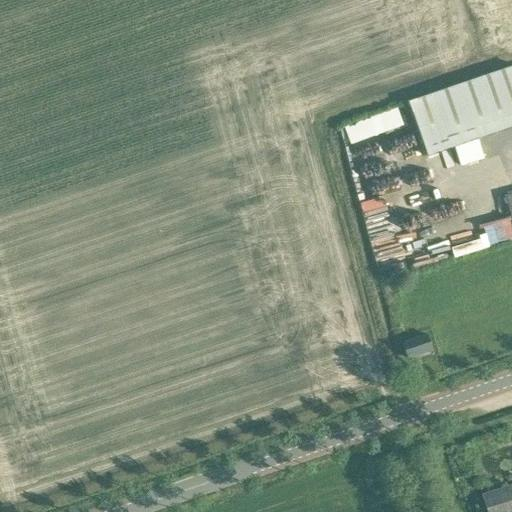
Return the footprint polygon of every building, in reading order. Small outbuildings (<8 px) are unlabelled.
[(511,68),(409,104),(428,159),(454,149),(460,167),(484,158),(478,141),(511,128),(511,68)] [(352,143),(403,123),(397,107),(346,127),(352,143)] [(359,205),(366,235),(398,227),(391,197),(359,205)] [(433,349),(428,335),(403,343),(408,358),(433,349)] [(511,511),(511,485),(482,495),(487,511),(511,511)]
